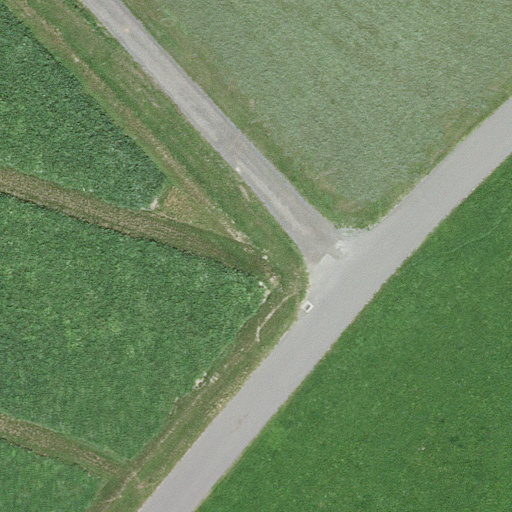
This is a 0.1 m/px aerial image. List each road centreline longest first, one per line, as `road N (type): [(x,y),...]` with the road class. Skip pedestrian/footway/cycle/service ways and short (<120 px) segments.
road 1 (unclassified): [(173,511),(354,285),(511,131)]
road 2 (track): [(354,285),(98,0)]
